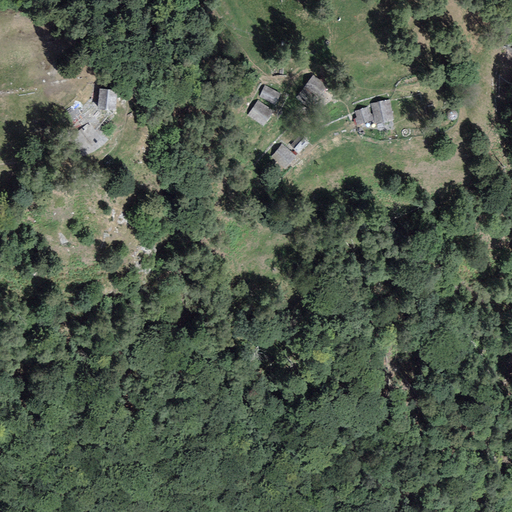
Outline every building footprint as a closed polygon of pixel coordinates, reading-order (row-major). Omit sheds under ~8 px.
[(327,85),(312,75),(304,86),(319,97),(327,85)] [(273,106),(280,94),(265,85),(258,97),(273,106)] [(311,108),(319,97),(304,86),(296,98),(311,108)] [(97,109),(115,111),(117,90),(98,88),(97,109)] [(390,99),(370,103),(374,123),(377,123),(392,120),(394,120),(390,99)] [(274,111),(258,100),(247,116),(263,127),(274,111)] [(70,123),(82,114),(77,107),(73,110),(71,107),(63,113),(70,123)] [(372,120),(368,107),(354,111),(356,117),(355,118),(357,125),(372,120)] [(392,120),(377,123),(378,132),(394,129),(392,120)] [(90,147),(101,140),(88,122),(77,130),(90,147)] [(300,134),(290,145),(298,152),(308,141),(300,134)] [(285,170),(297,157),(296,156),(288,149),(282,144),(270,157),(285,170)]
